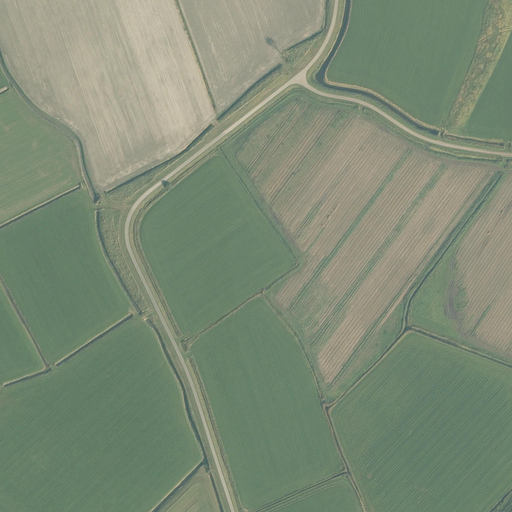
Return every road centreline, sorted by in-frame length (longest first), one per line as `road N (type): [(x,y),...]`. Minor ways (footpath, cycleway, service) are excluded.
road 1 (unclassified): [(232,511),(130,235),(138,207),(298,77)]
road 2 (unclassified): [(511,155),(423,138),(298,77)]
